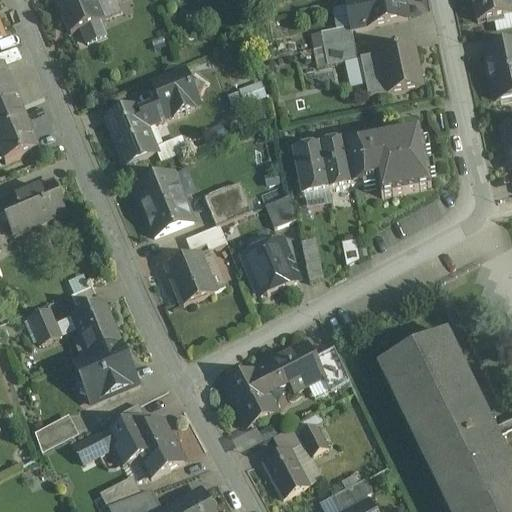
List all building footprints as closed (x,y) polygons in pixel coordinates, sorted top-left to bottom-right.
[(55,0),(70,36),(81,32),(99,24),(102,23),(95,7),(110,0),(55,0)] [(377,0),(363,3),(368,30),(408,22),(403,0),(377,0)] [(472,0),(478,26),(494,22),(511,18),(511,15),(508,0),(472,0)] [(511,18),(494,22),(497,36),(511,32),(511,18)] [(99,24),(81,32),(87,47),(105,39),(99,24)] [(351,30),(311,39),(314,53),(324,51),(354,45),(351,30)] [(511,32),(497,36),(481,39),(495,103),(511,99),(511,32)] [(354,45),(324,51),(328,70),(358,63),(354,45)] [(414,50),(380,57),(389,96),(422,89),(414,50)] [(380,57),(361,62),(369,100),(389,96),(380,57)] [(4,68),(0,69),(0,153),(6,166),(39,152),(4,68)] [(183,70),(152,84),(160,104),(160,105),(192,91),(183,70)] [(192,91),(160,105),(160,104),(139,113),(147,131),(149,130),(151,126),(156,125),(159,126),(167,122),(168,120),(173,118),(173,119),(194,111),(194,109),(199,107),(192,91)] [(138,110),(106,123),(125,169),(157,156),(155,152),(147,131),(139,113),(138,110)] [(420,134),(373,143),(372,139),(344,145),(354,190),(363,188),(364,192),(376,189),(375,185),(378,185),(382,201),(385,201),(386,201),(385,201),(393,199),(394,199),(420,194),(421,194),(421,193),(428,192),(429,192),(432,191),(429,181),(431,180),(431,179),(429,179),(427,168),(428,168),(428,167),(427,167),(425,158),(426,158),(426,156),(425,157),(422,146),(424,145),(424,144),(422,144),(420,134)] [(182,142),(155,152),(157,156),(161,166),(187,155),(182,142)] [(344,145),(320,150),(329,195),(354,190),(344,145)] [(320,150),(295,155),(304,200),(329,195),(320,150)] [(173,178),(136,194),(155,240),(192,225),(173,178)] [(53,185),(1,206),(15,238),(66,216),(53,185)] [(240,187),(205,201),(217,231),(220,230),(252,216),(240,187)] [(292,200),(265,211),(274,233),(297,224),(292,200)] [(217,231),(186,244),(191,256),(207,249),(209,256),(227,249),(220,230),(217,231)] [(305,243),(310,281),(324,280),(319,241),(305,243)] [(282,247),(254,258),(251,257),(242,261),(249,277),(252,278),(259,295),(267,299),(277,295),(279,291),(297,283),(282,247)] [(199,258),(167,271),(183,310),(215,297),(199,258)] [(92,290),(71,299),(76,310),(97,301),(92,290)] [(104,307),(74,320),(79,333),(82,341),(90,358),(90,359),(120,346),(104,307)] [(49,314),(30,322),(42,350),(61,341),(55,328),(49,314)] [(74,320),(55,328),(61,341),(79,333),(74,320)] [(511,511),(511,425),(494,434),(446,337),(380,369),(449,511),(511,511)] [(82,341),(74,344),(81,362),(90,358),(82,341)] [(120,346),(90,359),(90,358),(81,362),(73,365),(79,379),(77,386),(80,392),(86,395),(92,393),(97,405),(138,388),(120,346)] [(308,347),(257,374),(265,391),(287,380),(295,396),(324,381),(325,381),(316,363),(308,347)] [(350,386),(335,354),(316,363),(325,381),(324,381),(331,395),(350,386)] [(256,373),(224,390),(247,432),(278,416),(265,391),(257,374),(256,373)] [(139,408),(110,423),(115,434),(134,424),(134,426),(140,423),(145,420),(139,408)] [(321,416),(295,429),(300,438),(316,429),(317,430),(325,426),(321,416)] [(67,421),(33,438),(41,459),(78,440),(67,421)] [(107,438),(114,453),(123,469),(140,461),(141,461),(131,442),(140,437),(140,436),(146,433),(140,423),(134,426),(134,424),(115,434),(107,438)] [(146,433),(140,436),(140,437),(131,442),(141,461),(140,461),(151,482),(184,465),(173,445),(174,444),(164,424),(146,433)] [(316,429),(300,438),(304,447),(312,462),(312,461),(329,453),(317,430),(316,429)] [(106,435),(75,451),(86,470),(114,453),(107,438),(106,435)] [(304,447),(264,467),(283,503),(323,482),(312,461),(312,462),(304,447)] [(135,483),(102,500),(108,511),(109,511),(143,498),(135,483)] [(365,483),(334,499),(340,511),(353,511),(369,503),(367,499),(373,497),(365,483)] [(143,498),(109,511),(108,511),(161,511),(153,495),(143,498)] [(169,511),(208,511),(200,495),(169,511)] [(353,511),(373,511),(369,503),(353,511)]
